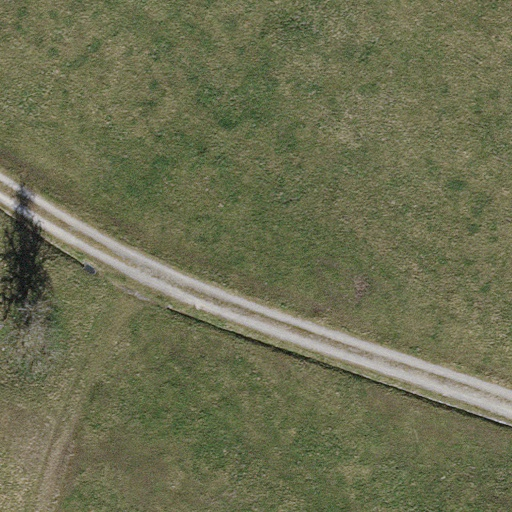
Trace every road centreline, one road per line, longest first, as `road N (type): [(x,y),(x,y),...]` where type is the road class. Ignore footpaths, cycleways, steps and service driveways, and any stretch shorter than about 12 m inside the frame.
road 1 (track): [(0,182),(93,243),(232,307),(511,405)]
road 2 (track): [(149,270),(63,426),(45,511)]
